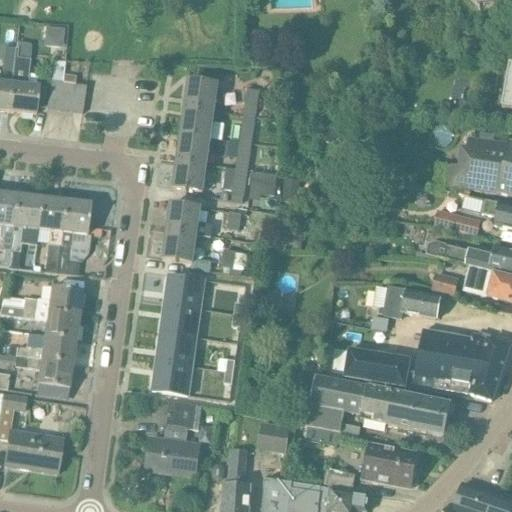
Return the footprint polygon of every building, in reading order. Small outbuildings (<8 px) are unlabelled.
[(511,0),(468,0),(480,10),(511,8),(511,0)] [(488,24),(490,45),(506,44),(504,23),(488,24)] [(61,46),(63,32),(45,31),(44,44),(61,46)] [(13,75),(16,51),(5,50),(2,74),(13,75)] [(27,89),(31,62),(18,61),(19,51),(16,51),(13,75),(12,87),(11,87),(8,115),(35,118),(36,109),(42,110),(44,91),(27,89)] [(511,67),(510,67),(502,110),(511,112),(511,67)] [(59,114),(64,77),(65,70),(52,68),(46,112),(59,114)] [(71,115),(75,87),(76,79),(64,77),(59,114),(71,115)] [(184,110),(214,114),(218,87),(188,83),(184,110)] [(0,113),(8,115),(11,87),(0,85),(0,113)] [(75,87),(71,115),(83,117),(86,89),(75,87)] [(244,119),(256,120),(260,93),(248,91),(244,119)] [(184,110),(181,137),(210,141),(214,114),(184,110)] [(252,147),(256,120),(244,119),(240,145),(252,147)] [(181,137),(177,164),(206,168),(210,141),(181,137)] [(462,150),(458,170),(449,169),(446,190),(498,197),(511,200),(511,146),(509,146),(509,147),(469,141),(467,151),(462,150)] [(236,172),(248,174),(252,147),(240,145),(236,172)] [(202,195),(206,168),(177,164),(173,191),(202,195)] [(248,174),(236,172),(232,199),(244,201),(248,174)] [(277,179),(251,175),(249,188),(263,190),(262,197),(274,199),(277,179)] [(299,204),(301,181),(285,180),(283,203),(299,204)] [(10,259),(17,199),(0,196),(0,228),(1,229),(0,238),(0,239),(2,240),(0,253),(5,254),(4,262),(0,266),(0,269),(8,271),(10,259)] [(17,199),(10,259),(8,271),(18,272),(23,232),(39,233),(42,202),(17,199)] [(58,277),(67,205),(42,202),(39,233),(50,235),(45,276),(58,277)] [(511,209),(499,207),(486,204),(483,218),(496,220),(494,229),(511,233),(511,209)] [(67,205),(58,277),(78,280),(79,265),(69,263),(72,237),(86,239),(90,208),(67,205)] [(171,207),(167,235),(196,239),(196,238),(211,240),(213,227),(198,225),(200,211),(171,207)] [(439,213),(435,230),(463,236),(467,219),(439,213)] [(230,215),(228,232),(240,233),(242,216),(230,215)] [(284,227),(283,252),(302,253),(302,227),(284,227)] [(193,262),(196,239),(167,235),(163,262),(192,266),(193,262)] [(511,253),(495,250),(492,259),(446,248),(446,246),(437,244),(429,247),(427,257),(511,278),(511,253)] [(224,253),(222,269),(235,271),(237,255),(224,253)] [(40,258),(34,257),(32,274),(39,275),(41,261),(39,261),(40,258)] [(193,262),(192,266),(191,272),(209,275),(211,265),(193,262)] [(511,305),(511,280),(469,270),(464,294),(511,305)] [(436,277),(432,293),(455,299),(460,283),(436,277)] [(169,279),(164,308),(201,313),(205,284),(169,279)] [(441,301),(405,294),(377,289),(374,310),(380,311),(379,317),(384,318),(383,320),(402,323),(403,316),(437,322),(441,301)] [(23,312),(79,320),(82,295),(50,290),(48,304),(25,300),(23,312)] [(269,293),(266,310),(281,312),(283,295),(269,293)] [(164,308),(160,337),(197,342),(201,313),(164,308)] [(75,344),(79,320),(23,312),(1,309),(0,313),(0,318),(45,325),(43,339),(75,344)] [(374,319),(371,331),(386,334),(389,322),(374,319)] [(416,373),(413,387),(469,397),(492,405),(510,350),(490,344),(492,338),(481,335),(479,338),(475,336),(474,338),(473,342),(423,333),(416,373)] [(160,337),(156,365),(192,370),(197,342),(160,337)] [(72,367),(75,344),(43,339),(41,353),(18,349),(17,351),(16,359),(72,367)] [(17,351),(6,349),(5,358),(16,359),(17,351)] [(410,371),(401,359),(350,350),(345,379),(406,390),(407,385),(410,371)] [(15,367),(15,370),(38,373),(36,389),(35,398),(52,400),(54,391),(68,393),(72,367),(16,359),(15,367)] [(192,370),(156,365),(152,395),(188,400),(192,370)] [(0,392),(7,394),(10,378),(0,376),(0,392)] [(239,378),(228,377),(226,391),(237,392),(239,378)] [(451,406),(368,388),(316,378),(310,409),(312,409),(310,418),(292,414),(290,424),(341,434),(344,416),(361,419),(361,422),(444,440),(451,406)] [(24,415),(26,401),(3,397),(0,414),(0,442),(7,444),(3,470),(57,478),(63,443),(10,434),(13,413),(24,415)] [(200,449),(186,447),(189,432),(199,433),(203,409),(169,404),(164,444),(150,442),(145,474),(195,481),(200,449)] [(263,426),(260,454),(286,457),(290,429),(263,426)] [(412,492),(413,488),(417,486),(418,481),(415,477),(419,458),(368,448),(362,482),(412,492)] [(223,487),(221,506),(219,508),(218,511),(249,511),(251,489),(245,488),(248,453),(230,451),(227,487),(223,487)] [(331,472),(328,488),(353,492),(355,476),(331,472)] [(266,482),(262,511),(367,511),(370,497),(329,491),(293,486),(266,482)] [(511,511),(511,505),(463,488),(454,511),(511,511)]
